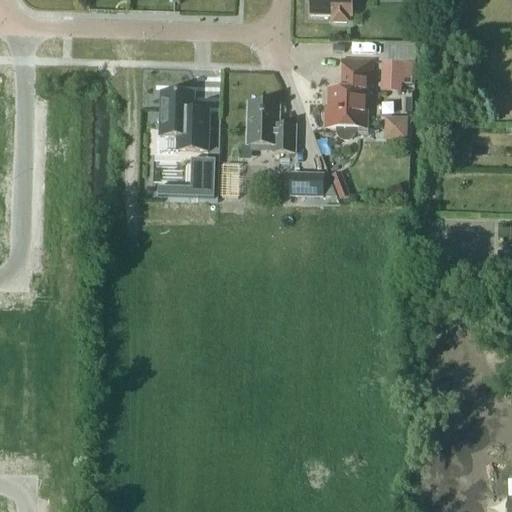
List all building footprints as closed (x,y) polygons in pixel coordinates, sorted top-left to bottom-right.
[(331,22),(332,22),(334,24),(346,25),(349,22),(349,19),(351,19),(351,0),(310,0),(310,18),(331,18),(331,22)] [(325,130),(337,130),(337,133),(338,138),(340,141),(344,143),(348,143),(351,141),(354,138),(355,134),(355,130),(365,131),(366,118),(366,108),(366,93),(371,93),(372,63),(342,62),(341,91),(329,91),(329,111),(325,111),(325,130)] [(383,64),(382,64),(381,86),(401,86),(401,84),(402,64),(383,64)] [(157,123),(160,129),(160,138),(178,139),(177,152),(207,153),(208,113),(192,113),(193,95),(161,94),(160,121),(157,123)] [(249,105),(247,148),(273,148),(273,155),(294,155),(295,128),(278,128),(279,106),(249,105)] [(388,123),(387,139),(403,139),(404,123),(388,123)] [(214,200),(215,161),(196,161),(195,199),(214,200)] [(289,199),(323,200),(324,176),(290,174),(289,199)] [(340,203),(349,199),(340,175),(331,179),(340,203)] [(510,262),(510,254),(498,253),(498,262),(510,262)] [(511,511),(511,499),(498,500),(498,511),(511,511)]
